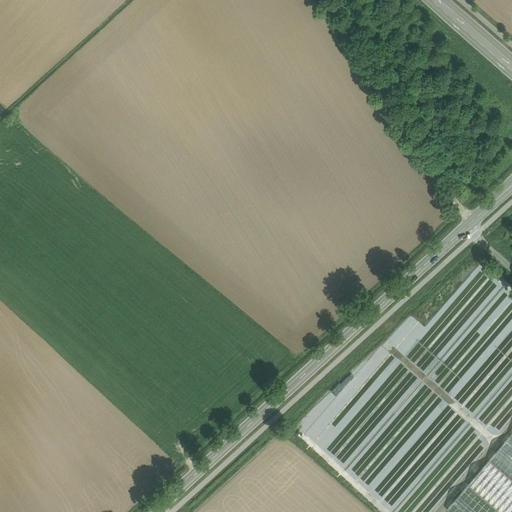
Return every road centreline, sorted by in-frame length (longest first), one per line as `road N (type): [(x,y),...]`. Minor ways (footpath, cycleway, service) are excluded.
road 1 (tertiary): [(465,228),(154,511)]
road 2 (track): [(327,0),(471,222)]
